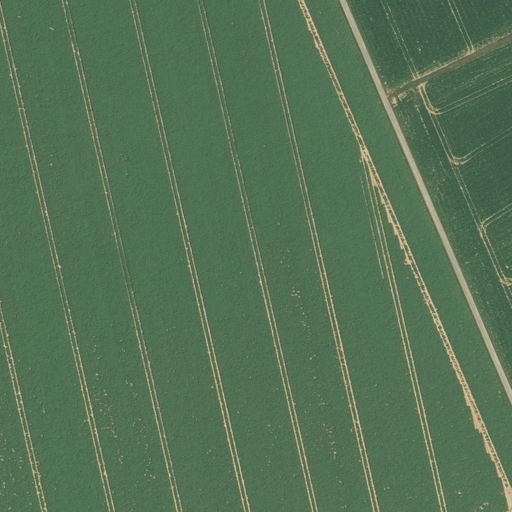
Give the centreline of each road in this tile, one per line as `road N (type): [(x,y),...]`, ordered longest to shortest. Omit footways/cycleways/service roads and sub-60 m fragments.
road 1 (track): [(345,0),(511,396)]
road 2 (track): [(388,97),(511,38)]
